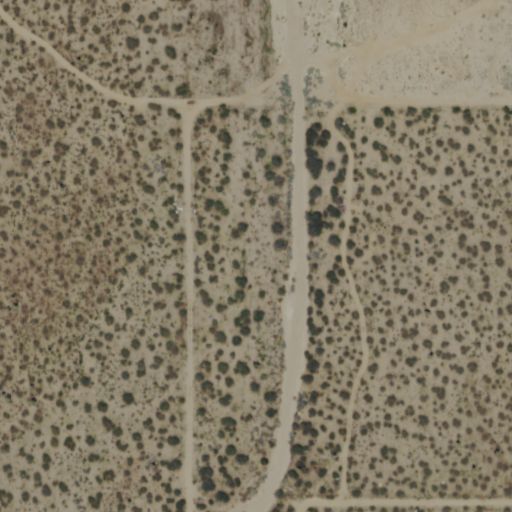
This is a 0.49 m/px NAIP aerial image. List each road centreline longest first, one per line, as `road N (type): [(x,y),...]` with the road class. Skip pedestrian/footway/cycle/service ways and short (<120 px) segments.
road 1 (track): [(253,511),(258,503),(238,511),(184,99),(295,101)]
road 2 (track): [(511,502),(258,503)]
road 3 (track): [(295,101),(511,98)]
